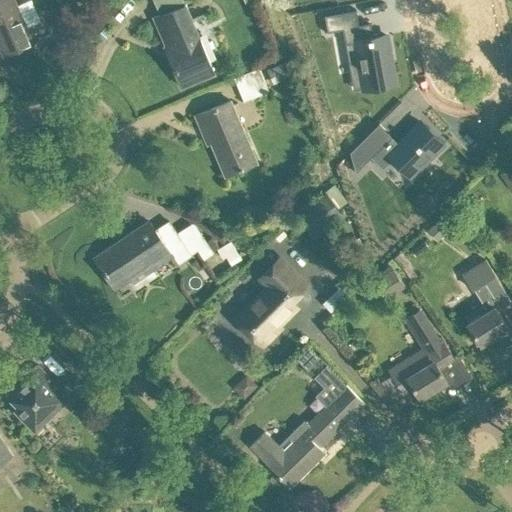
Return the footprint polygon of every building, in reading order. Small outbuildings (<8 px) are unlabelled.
[(32,43),(13,0),(0,0),(0,47),(3,55),(32,43)] [(159,14),(153,17),(167,49),(183,87),(214,74),(209,61),(185,4),(159,14)] [(356,9),(324,15),(327,31),(343,28),(345,43),(355,42),(363,88),(395,82),(386,34),(373,37),(370,22),(358,24),(356,9)] [(267,69),(273,84),(285,79),(280,65),(267,69)] [(244,100),(268,91),(259,68),(234,78),(244,100)] [(255,162),(229,101),(193,116),(198,128),(202,127),(223,176),(255,162)] [(378,123),(349,152),(355,172),(371,156),(382,168),(393,158),(410,175),(442,143),(420,121),(398,143),(378,123)] [(492,178),(505,197),(511,192),(511,170),(510,167),(492,178)] [(297,215),(314,237),(342,215),(324,192),(297,215)] [(440,219),(427,231),(437,242),(450,230),(440,219)] [(190,254),(168,221),(154,230),(149,222),(94,258),(113,287),(129,276),(131,281),(172,253),(178,262),(190,254)] [(232,241),(217,249),(222,259),(226,256),(230,264),(242,258),(232,241)] [(305,287),(278,260),(258,279),(266,288),(234,319),(261,347),(279,329),(276,327),(294,308),(289,303),(305,287)] [(472,290),(473,289),(487,311),(466,324),(480,346),(507,329),(497,312),(511,303),(494,276),(495,275),(485,260),(462,274),(472,290)] [(393,267),(370,282),(382,300),(405,286),(393,267)] [(348,276),(339,286),(349,295),(358,285),(348,276)] [(413,391),(418,400),(446,383),(437,369),(453,359),(420,307),(403,318),(422,350),(387,371),(402,397),(413,391)] [(312,343),(303,356),(313,363),(323,350),(312,343)] [(68,397),(37,366),(7,396),(18,407),(14,411),(34,431),(68,397)] [(239,383),(248,393),(261,381),(252,371),(239,383)] [(319,402),(325,407),(306,426),(303,423),(278,447),(265,433),(250,447),(269,466),(268,467),(289,488),(325,454),(319,448),(345,423),(364,404),(346,386),(345,387),(340,382),(319,402)] [(0,463),(13,454),(0,436),(0,463)]
